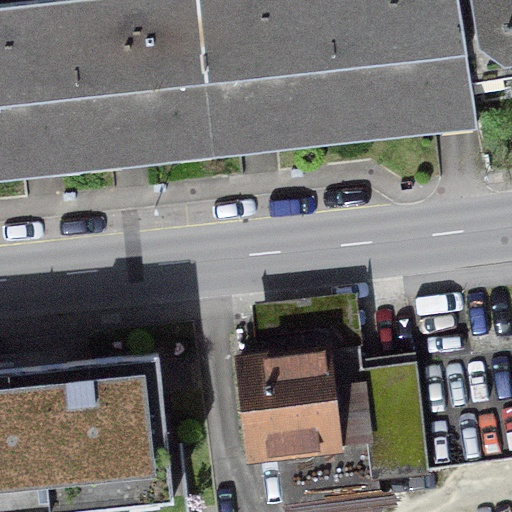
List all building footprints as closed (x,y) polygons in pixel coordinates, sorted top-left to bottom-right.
[(0,161),(85,152),(68,0),(37,0),(0,4),(0,161)] [(197,0),(68,0),(85,152),(214,138),(197,0)] [(327,0),(197,0),(214,138),(341,124),(327,0)] [(327,0),(341,124),(475,110),(469,73),(458,0),(327,0)] [(511,0),(458,0),(469,73),(500,68),(511,84),(511,0)] [(330,330),(235,341),(247,446),(367,432),(371,467),(428,460),(415,349),(361,355),(359,337),(332,340),(330,330)] [(160,351),(0,366),(0,493),(171,481),(160,351)]
